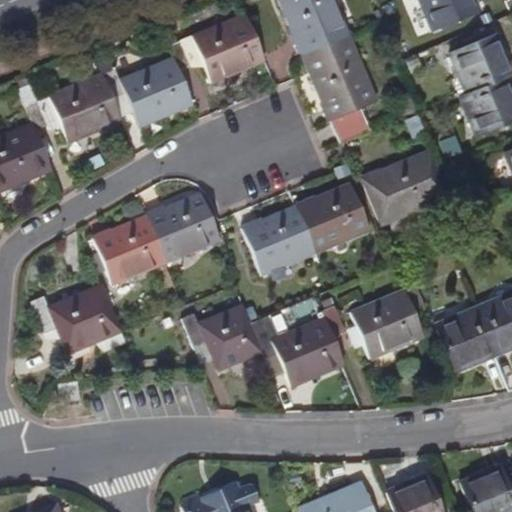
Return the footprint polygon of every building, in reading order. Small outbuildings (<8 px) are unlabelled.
[(342,36),(326,0),(275,0),(274,1),(296,55),(342,36)] [(476,14),(470,0),(414,0),(428,33),(476,14)] [(262,61),(243,14),(165,46),(170,58),(175,71),(198,61),(207,84),(262,61)] [(342,36),(296,55),(333,144),(365,130),(356,109),(369,103),(342,36)] [(508,77),(492,37),(445,56),(461,96),(502,79),(508,77)] [(108,60),(96,65),(100,74),(119,117),(130,112),(136,126),(189,104),(175,71),(170,58),(116,81),(108,60)] [(25,78),(12,84),(28,121),(33,132),(45,126),(47,131),(58,126),(65,143),(120,120),(119,117),(100,74),(35,102),(25,78)] [(511,121),(511,103),(502,79),(461,96),(455,99),(471,138),(511,121)] [(408,112),(403,98),(392,103),(397,116),(408,112)] [(411,143),(425,138),(418,119),(404,124),(411,143)] [(33,132),(28,121),(0,133),(0,189),(48,170),(33,132)] [(439,145),(444,160),(459,155),(454,140),(439,145)] [(511,147),(500,152),(511,182),(511,147)] [(445,200),(426,153),(358,181),(377,228),(445,200)] [(345,173),(341,165),(331,170),(334,177),(345,173)] [(363,234),(345,188),(292,209),(311,255),(363,234)] [(214,241),(196,194),(142,215),(161,262),(214,241)] [(311,255),(292,209),(238,231),(257,277),(311,255)] [(478,225),(472,212),(462,216),(468,229),(478,225)] [(161,262),(142,215),(89,237),(107,283),(161,262)] [(115,330),(96,282),(42,304),(38,294),(25,299),(34,323),(47,318),(54,335),(61,351),(89,339),(97,350),(120,341),(115,330)] [(418,305),(409,282),(396,287),(406,311),(418,305)] [(396,287),(343,309),(348,323),(355,340),(362,356),(415,334),(406,311),(396,287)] [(511,338),(511,295),(509,288),(469,304),(487,349),(511,338)] [(244,324),(236,304),(190,321),(187,312),(173,318),(185,349),(199,343),(205,359),(209,369),(255,350),(244,324)] [(327,304),(314,308),(317,315),(324,333),(331,350),(343,345),(336,328),(327,304)] [(487,349),(469,304),(428,320),(446,365),(487,349)] [(324,333),(317,315),(263,336),(256,319),(244,324),(255,350),(257,356),(270,351),(277,369),(283,383),(336,361),(331,350),(324,333)] [(166,325),(163,316),(155,319),(158,328),(166,325)] [(54,335),(47,318),(34,323),(37,331),(40,335),(42,336),(47,337),(54,335)] [(348,323),(336,328),(343,345),(355,340),(348,323)] [(205,359),(199,343),(185,349),(190,364),(205,359)] [(277,369),(270,351),(257,356),(265,374),(277,369)] [(133,372),(129,362),(104,364),(106,376),(133,372)] [(79,407),(77,385),(57,388),(60,409),(79,407)] [(114,391),(114,420),(127,420),(127,390),(114,391)] [(511,502),(499,472),(496,464),(456,481),(468,511),(509,511),(511,511),(511,502)] [(511,466),(499,472),(511,502),(511,466)] [(434,511),(420,475),(378,491),(386,511),(434,511)] [(245,511),(241,501),(253,496),(249,484),(239,478),(213,489),(216,495),(206,500),(191,492),(178,498),(176,502),(180,511),(245,511)] [(368,511),(356,480),(291,505),(293,511),(368,511)] [(54,511),(51,503),(27,511),(54,511)]
